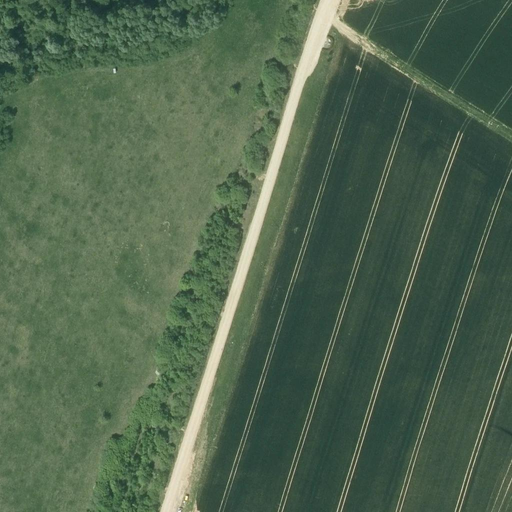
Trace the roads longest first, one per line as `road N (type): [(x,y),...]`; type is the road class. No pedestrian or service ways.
road 1 (track): [(323,0),(163,511)]
road 2 (track): [(318,14),(511,138)]
